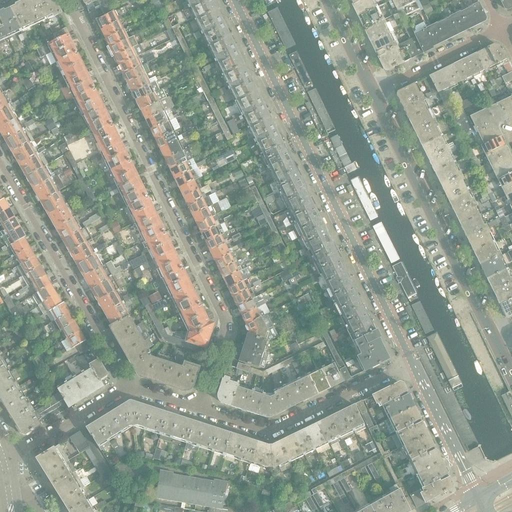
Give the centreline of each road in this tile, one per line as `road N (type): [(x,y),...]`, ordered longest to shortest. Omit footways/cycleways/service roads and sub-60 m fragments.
road 1 (residential): [(198,408),(221,323),(66,0)]
road 2 (tertiary): [(233,0),(412,362)]
road 3 (tertiary): [(492,337),(372,90)]
road 4 (residential): [(127,386),(0,163)]
road 5 (residential): [(198,408),(271,431),(412,362)]
road 6 (tertiary): [(412,362),(478,497)]
road 7 (residential): [(3,459),(127,386)]
road 8 (residential): [(499,28),(372,90)]
